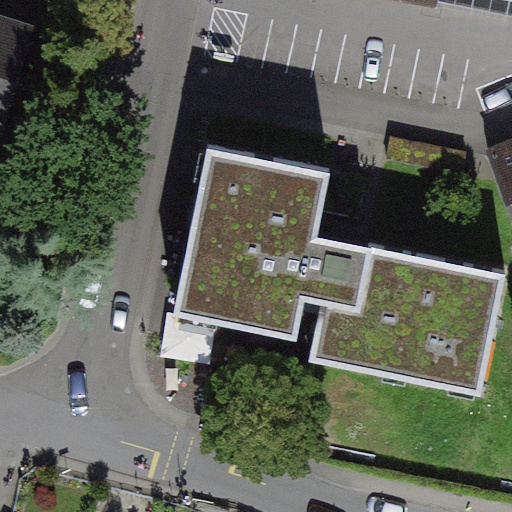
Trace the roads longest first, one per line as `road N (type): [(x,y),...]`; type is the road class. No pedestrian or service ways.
road 1 (residential): [(88,413),(175,0)]
road 2 (residential): [(88,413),(400,511)]
